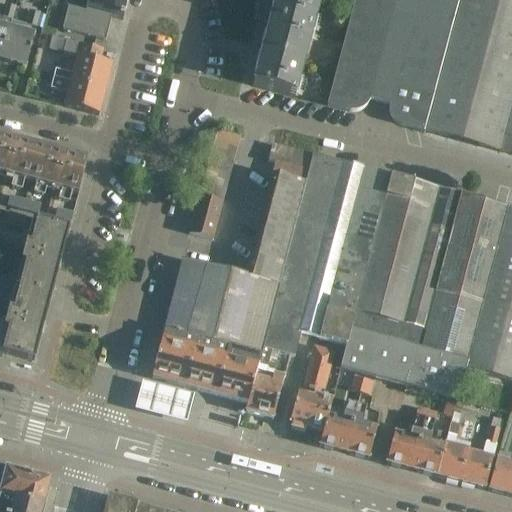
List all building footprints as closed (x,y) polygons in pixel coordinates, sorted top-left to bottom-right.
[(122,21),(127,0),(125,0),(86,0),(84,11),(66,6),(60,30),(104,41),(110,18),(122,21)] [(311,34),(319,0),(274,0),(269,23),(311,34)] [(422,132),(457,0),(353,0),(325,106),(349,112),(356,113),(361,110),(366,106),(368,100),(388,106),(387,112),(389,119),(393,124),(399,127),(422,132)] [(511,0),(457,0),(422,132),(511,155),(511,0)] [(8,30),(13,9),(5,7),(2,20),(0,19),(0,60),(0,61),(8,30)] [(29,13),(26,27),(34,29),(37,15),(29,13)] [(296,89),(311,34),(269,23),(252,87),(259,89),(294,98),(296,89)] [(8,30),(0,61),(23,67),(31,36),(8,30)] [(103,92),(110,66),(98,63),(102,51),(65,41),(61,55),(76,59),(72,76),(55,71),(53,79),(103,92)] [(97,116),(103,92),(53,79),(51,91),(67,95),(64,108),(97,116)] [(213,143),(236,149),(239,138),(216,132),(213,143)] [(0,173),(5,175),(14,139),(0,135),(0,173)] [(29,181),(38,146),(14,139),(5,175),(12,177),(10,187),(21,190),(23,180),(29,181)] [(233,160),(236,149),(213,143),(210,154),(233,160)] [(53,187),(62,152),(38,146),(29,181),(35,183),(32,193),(43,196),(46,186),(53,187)] [(274,166),(272,176),(303,184),(310,156),(270,146),(266,164),(274,166)] [(62,152),(53,187),(60,189),(57,200),(68,202),(71,192),(76,194),(86,158),(62,152)] [(230,170),(233,160),(210,154),(207,164),(230,170)] [(344,347),(389,177),(310,156),(303,184),(305,184),(278,287),(261,350),(270,352),(294,358),(299,336),(344,347)] [(227,181),(230,170),(207,164),(204,175),(227,181)] [(224,192),(227,181),(204,175),(201,186),(224,192)] [(305,184),(303,184),(272,176),(245,278),(278,287),(305,184)] [(462,371),(511,383),(511,209),(389,177),(344,347),(338,370),(405,388),(404,393),(436,401),(437,397),(454,401),(462,371)] [(222,203),(224,192),(201,186),(198,197),(222,203)] [(211,241),(222,203),(198,197),(188,235),(211,241)] [(14,209),(17,200),(9,198),(7,207),(14,209)] [(22,211),(25,202),(17,200),(14,209),(22,211)] [(25,202),(22,211),(30,213),(32,204),(25,202)] [(32,204),(30,213),(38,215),(40,206),(32,204)] [(61,222),(63,214),(64,213),(55,210),(53,220),(61,222)] [(15,226),(18,216),(10,214),(8,224),(15,226)] [(63,214),(61,222),(69,224),(71,216),(63,214)] [(18,216),(15,226),(23,228),(26,218),(18,216)] [(14,286),(50,296),(68,229),(31,220),(14,286)] [(278,287),(245,278),(181,262),(150,379),(247,405),(261,350),(278,287)] [(1,279),(0,283),(0,288),(7,290),(9,281),(1,279)] [(0,353),(33,362),(50,296),(14,286),(0,338),(0,353)] [(263,380),(270,352),(261,350),(247,405),(244,413),(272,421),(283,379),(272,376),(270,382),(263,380)] [(331,395),(321,392),(331,355),(312,350),(301,393),(298,393),(289,425),(322,433),(326,418),(331,395)] [(351,377),(349,385),(359,388),(361,379),(351,377)] [(368,390),(370,382),(361,379),(359,388),(368,390)] [(349,385),(347,394),(357,397),(359,388),(349,385)] [(366,399),(368,390),(359,388),(357,397),(366,399)] [(326,418),(322,433),(318,448),(342,454),(355,404),(345,402),(340,421),(326,418)] [(355,404),(342,454),(366,461),(374,431),(359,426),(364,407),(355,404)] [(442,410),(451,412),(453,407),(443,404),(442,410)] [(409,472),(425,413),(415,410),(408,439),(393,435),(385,466),(409,472)] [(450,418),(451,412),(442,410),(440,416),(450,418)] [(442,448),(428,444),(435,416),(425,413),(409,472),(434,479),(442,448)] [(455,437),(458,426),(449,423),(446,435),(455,437)] [(489,430),(484,445),(494,447),(498,432),(489,430)] [(458,485),(467,454),(467,452),(443,446),(442,448),(434,479),(458,485)] [(467,454),(458,485),(482,491),(490,460),(467,454)] [(511,498),(511,492),(511,465),(495,461),(487,492),(511,498)] [(0,467),(0,495),(41,507),(48,480),(0,467)] [(39,511),(41,507),(0,495),(0,511),(39,511)] [(171,511),(128,501),(125,511),(171,511)]
